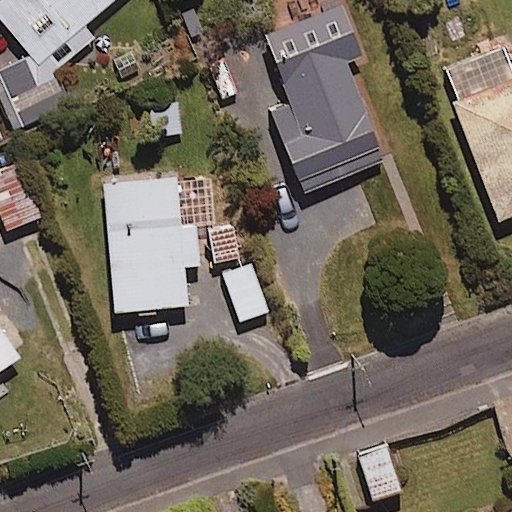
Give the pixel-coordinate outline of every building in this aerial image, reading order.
[(98,0),(0,0),(0,14),(45,67),(90,29),(79,16),(98,0)] [(355,46),(338,0),(320,0),(255,23),(272,71),(258,76),(296,180),(377,151),(341,51),(355,46)] [(511,61),(507,63),(498,36),(439,57),(448,84),(443,86),(486,206),(511,196),(511,61)] [(20,49),(0,56),(0,96),(8,118),(42,105),(20,49)] [(178,99),(150,99),(150,137),(179,137),(178,99)] [(34,204),(8,153),(0,157),(0,209),(5,219),(34,204)] [(175,217),(171,169),(98,175),(107,298),(180,293),(177,256),(194,255),(191,216),(175,217)] [(264,304),(248,259),(203,275),(219,320),(264,304)] [(0,353),(13,345),(0,325),(0,353)] [(511,398),(500,402),(511,446),(511,398)] [(397,482),(381,437),(346,449),(362,494),(397,482)]
